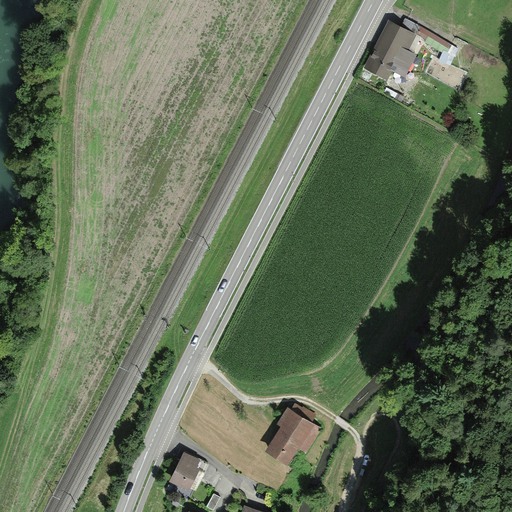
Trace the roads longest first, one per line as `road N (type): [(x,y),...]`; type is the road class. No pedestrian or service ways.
road 1 (track): [(137,511),(390,0)]
road 2 (primary): [(124,511),(191,357),(374,0)]
road 3 (track): [(340,511),(358,456),(353,432),(302,400),(247,401),(191,357)]
